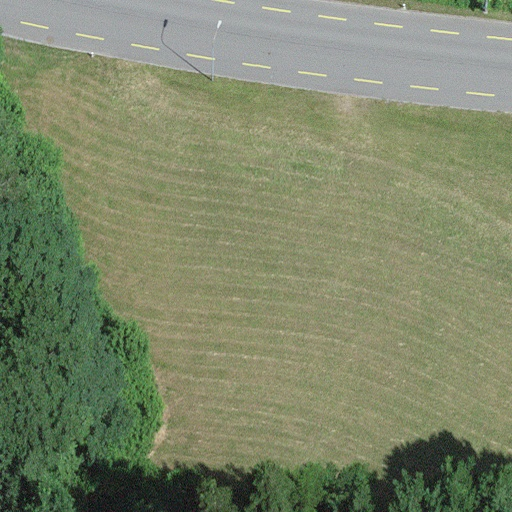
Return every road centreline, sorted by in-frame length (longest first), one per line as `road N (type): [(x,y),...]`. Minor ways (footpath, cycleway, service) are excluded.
road 1 (primary): [(511,69),(204,31),(52,0)]
road 2 (track): [(511,151),(384,128),(356,114),(351,50)]
